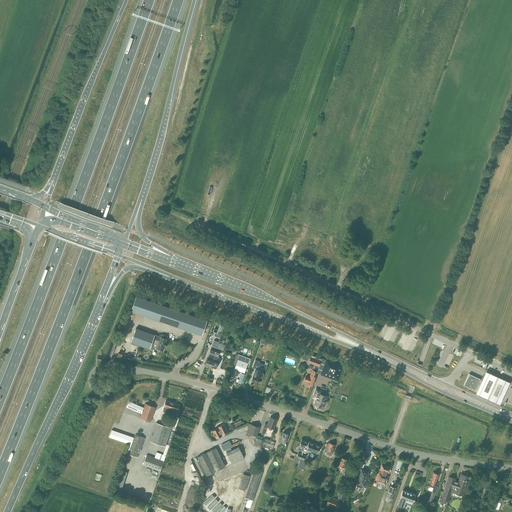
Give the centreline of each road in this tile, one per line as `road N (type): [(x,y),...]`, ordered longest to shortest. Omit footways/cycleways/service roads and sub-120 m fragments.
road 1 (motorway): [(0,473),(178,0)]
road 2 (track): [(379,310),(167,210),(208,63),(205,35),(231,0)]
road 3 (motorway): [(149,0),(0,399)]
road 4 (unclassified): [(511,467),(390,447),(136,370)]
road 5 (motorway): [(7,511),(100,301)]
road 6 (motorway): [(137,204),(194,0)]
road 7 (primary): [(349,342),(169,257)]
road 8 (motorway): [(126,0),(55,180)]
road 9 (primary): [(168,276),(349,342)]
road 10 (unclassified): [(511,373),(379,310)]
road 11 (unknown): [(211,388),(181,505)]
